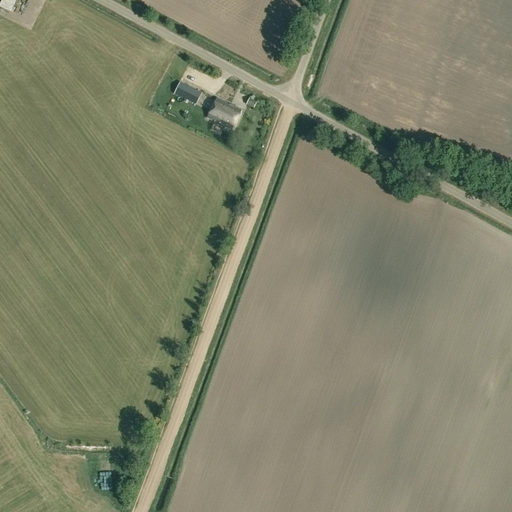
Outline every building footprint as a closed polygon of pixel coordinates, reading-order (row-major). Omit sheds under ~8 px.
[(2,0),(0,5),(13,10),(17,0),(2,0)] [(149,71),(162,76),(170,55),(157,50),(149,71)] [(187,66),(181,75),(195,85),(201,75),(187,66)] [(180,84),(175,94),(181,97),(196,104),(201,94),(180,84)] [(249,98),(246,105),(254,109),(257,102),(249,98)] [(241,111),(216,99),(207,118),(231,130),(241,111)]
